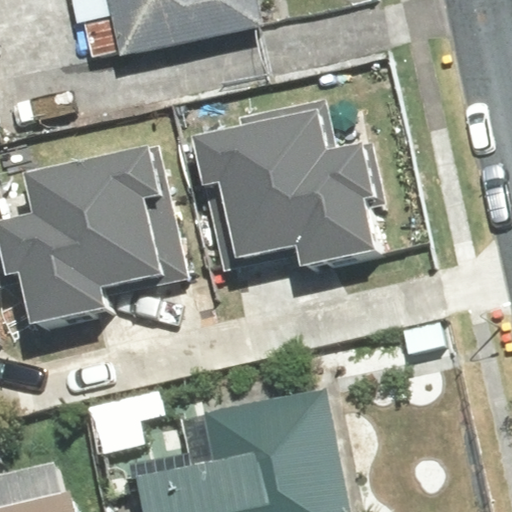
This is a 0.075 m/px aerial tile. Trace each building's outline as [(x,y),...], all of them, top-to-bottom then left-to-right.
[(76,0),(84,34),(87,33),(95,67),(123,61),(124,68),(270,37),(262,0),(76,0)] [(238,183),(254,258),(310,246),(314,264),(387,248),(377,202),(392,199),(380,139),(346,146),(337,100),(254,118),(256,127),(210,137),(220,186),(238,183)] [(39,173),(48,217),(12,224),(23,279),(35,276),(46,327),(122,312),(118,291),(195,276),(169,147),(39,173)] [(114,465),(182,447),(168,393),(100,411),(114,465)] [(353,511),(329,399),(187,429),(198,480),(194,481),(192,472),(142,482),(148,511),(353,511)] [(79,511),(77,501),(24,511),(79,511)]
